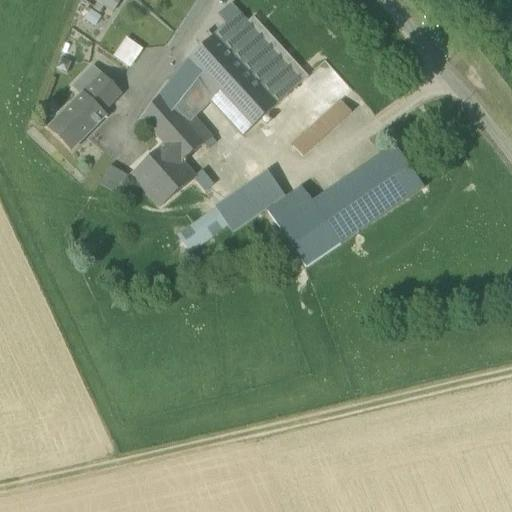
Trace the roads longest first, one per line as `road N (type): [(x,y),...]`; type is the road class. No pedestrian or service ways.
road 1 (track): [(511,372),(0,491)]
road 2 (unclassified): [(511,162),(379,0)]
